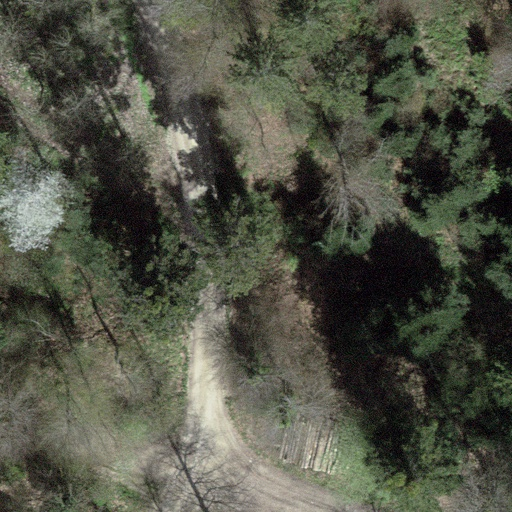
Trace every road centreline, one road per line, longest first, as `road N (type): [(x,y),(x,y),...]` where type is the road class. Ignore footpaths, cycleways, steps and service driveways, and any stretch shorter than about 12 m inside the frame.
road 1 (track): [(158,0),(207,212),(202,429),(173,511)]
road 2 (track): [(0,441),(58,439),(195,460)]
road 3 (track): [(314,511),(195,460)]
